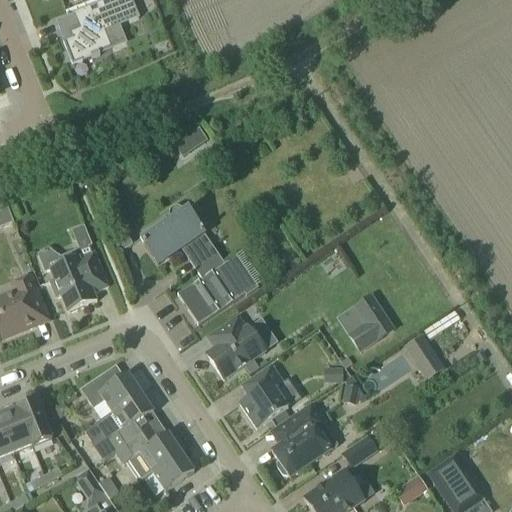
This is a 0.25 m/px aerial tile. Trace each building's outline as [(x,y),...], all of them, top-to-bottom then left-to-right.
[(91,60),(91,61),(100,57),(99,55),(111,50),(105,34),(112,31),(110,25),(136,15),(138,20),(139,20),(131,0),(112,0),(73,15),(79,31),(70,34),(72,40),(63,44),(72,67),(91,60)] [(6,208),(0,210),(0,230),(13,225),(6,208)] [(181,209),(178,209),(176,209),(175,209),(172,211),(171,212),(170,213),(169,214),(169,215),(168,218),(169,220),(170,221),(174,227),(144,248),(157,267),(180,251),(201,282),(183,294),(187,301),(184,303),(188,309),(192,307),(204,325),(245,296),(246,298),(258,290),(236,258),(224,266),(205,238),(207,237),(192,215),(189,217),(185,212),(183,210),(182,210),(181,209)] [(72,233),(80,252),(91,247),(83,229),(72,233)] [(113,237),(121,253),(133,247),(125,231),(113,237)] [(94,255),(49,273),(54,283),(50,285),(56,300),(60,299),(67,316),(97,304),(93,296),(108,290),(94,255)] [(16,299),(0,305),(0,336),(2,343),(49,324),(30,279),(11,287),(16,299)] [(393,333),(371,300),(354,311),(366,327),(349,339),(360,355),(393,333)] [(206,358),(223,384),(245,369),(250,377),(259,371),(254,364),(266,356),(248,328),(246,329),(239,319),(207,340),(215,352),(206,358)] [(435,359),(416,371),(425,384),(444,372),(435,359)] [(239,407),(257,433),(289,411),(276,391),(284,385),(272,368),(241,388),(249,400),(239,407)] [(324,386),(343,386),(343,372),(324,371),(324,386)] [(105,405),(112,416),(140,396),(127,377),(108,390),(100,379),(79,393),(80,394),(81,393),(94,413),(105,405)] [(342,406),(356,408),(359,390),(346,388),(342,406)] [(107,463),(116,457),(121,453),(152,432),(145,421),(152,416),(153,417),(154,416),(140,396),(112,416),(96,426),(104,437),(91,446),(104,464),(107,463)] [(16,412),(16,413),(17,412),(32,450),(32,451),(52,442),(36,403),(16,412)] [(62,406),(53,412),(60,421),(68,415),(62,406)] [(277,470),(282,478),(288,479),(289,481),(331,453),(319,435),(327,430),(311,407),(278,430),(287,443),(271,454),(278,464),(277,470)] [(17,412),(16,413),(0,419),(0,424),(13,457),(32,450),(17,412)] [(0,424),(0,462),(13,457),(0,424)] [(180,455),(184,452),(176,440),(172,443),(167,436),(166,437),(160,442),(152,432),(121,453),(116,457),(123,468),(130,464),(142,482),(151,476),(181,456),(180,455)] [(341,457),(351,473),(378,455),(367,439),(341,457)] [(181,456),(151,476),(164,495),(194,475),(181,456)] [(456,458),(427,478),(450,511),(465,511),(484,500),(456,458)] [(74,480),(91,506),(105,497),(88,472),(74,480)] [(55,473),(44,479),(48,486),(59,480),(55,473)] [(303,501),(310,511),(351,511),(365,503),(345,473),(303,501)] [(394,494),(404,509),(428,493),(418,478),(394,494)] [(48,486),(44,479),(34,484),(37,492),(48,486)] [(22,500),(12,505),(15,511),(16,511),(22,509),(25,507),(22,500)]
